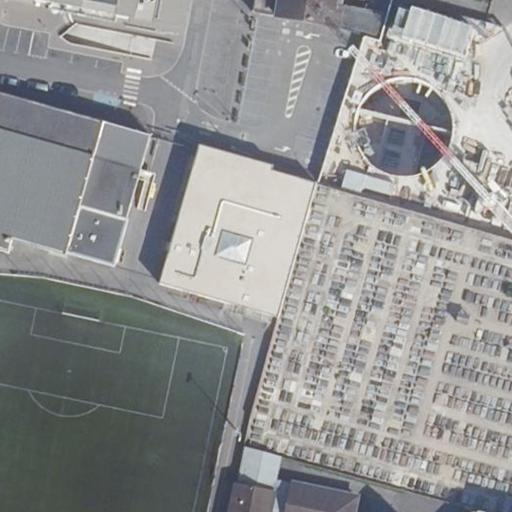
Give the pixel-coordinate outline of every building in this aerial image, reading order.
[(0,0),(44,8),(62,11),(82,15),(185,35),(191,0),(0,0)] [(254,0),(252,15),(321,28),(337,30),(379,42),(387,17),(334,8),(335,0),(254,0)] [(0,246),(4,247),(8,235),(15,237),(62,250),(112,263),(127,205),(132,186),(134,177),(136,172),(137,167),(139,161),(147,130),(98,116),(91,114),(0,88),(0,246)] [(228,152),(197,143),(176,215),(169,238),(157,279),(231,300),(243,304),(280,314),(318,184),(269,169),(271,164),(228,152)] [(141,211),(145,212),(154,172),(141,168),(137,167),(136,172),(134,177),(139,178),(143,179),(137,209),(141,211)] [(277,479),(281,457),(244,447),(232,511),(356,511),(360,493),(290,479),(290,481),(277,479)]
